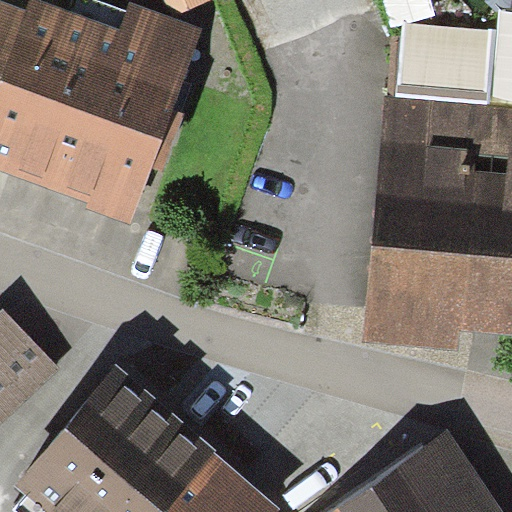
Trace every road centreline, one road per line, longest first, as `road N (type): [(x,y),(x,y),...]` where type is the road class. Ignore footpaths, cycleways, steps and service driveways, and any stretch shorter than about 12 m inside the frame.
road 1 (residential): [(511,422),(459,399),(358,379),(0,271)]
road 2 (unknown): [(268,352),(312,147),(319,68),(306,0)]
